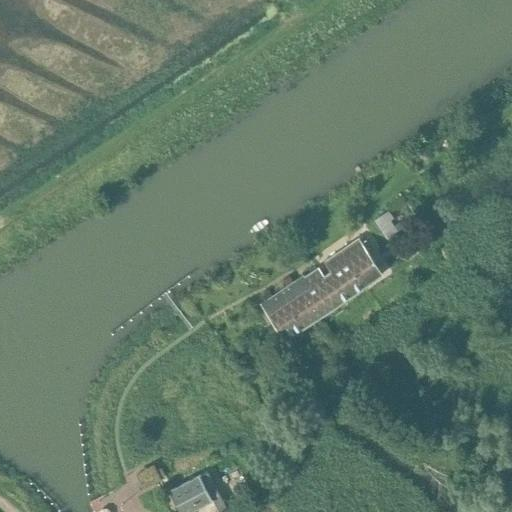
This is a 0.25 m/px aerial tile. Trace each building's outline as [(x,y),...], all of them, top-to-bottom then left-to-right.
[(375,220),(387,240),(397,233),(385,214),(375,220)] [(304,275),(299,278),(312,297),(305,301),(315,316),(380,272),(365,251),(371,247),(366,240),(360,244),(357,239),(325,261),(332,271),(323,277),(317,269),(305,277),(304,275)] [(299,278),(261,304),(284,338),(315,316),(305,301),(312,297),(299,278)] [(302,366),(290,348),(278,355),(290,374),(302,366)] [(153,466),(137,473),(144,486),(164,476),(161,468),(155,471),(153,466)] [(216,511),(239,511),(234,501),(224,506),(218,496),(220,495),(207,471),(200,475),(170,490),(181,511),(187,511),(210,500),(216,511)] [(248,484),(238,497),(244,501),(253,488),(248,484)]
